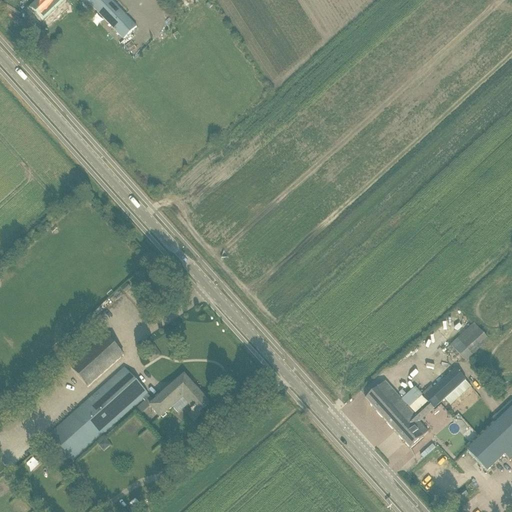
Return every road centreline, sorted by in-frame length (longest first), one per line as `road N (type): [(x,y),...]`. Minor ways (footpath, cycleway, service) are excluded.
road 1 (tertiary): [(412,511),(0,54)]
road 2 (track): [(98,511),(189,461),(289,373)]
